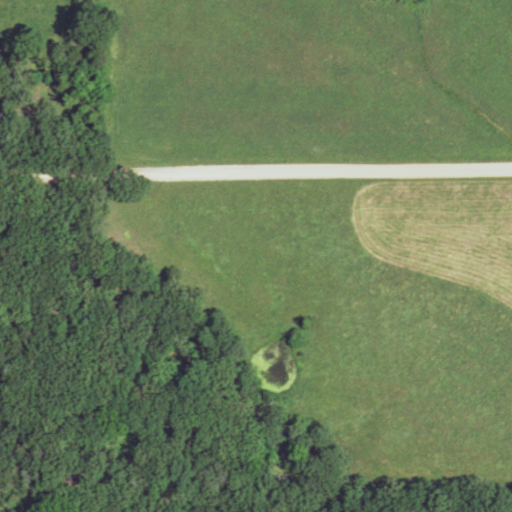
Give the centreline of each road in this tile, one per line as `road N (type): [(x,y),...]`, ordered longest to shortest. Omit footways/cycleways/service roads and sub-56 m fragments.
road 1 (residential): [(0,172),(42,187),(511,172)]
road 2 (residential): [(42,187),(34,104),(59,0)]
